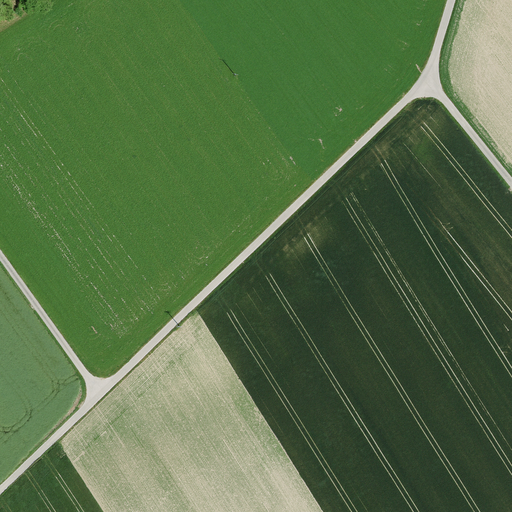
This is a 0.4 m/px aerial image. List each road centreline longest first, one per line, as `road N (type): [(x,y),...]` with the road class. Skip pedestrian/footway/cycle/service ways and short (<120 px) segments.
road 1 (track): [(426,78),(0,489)]
road 2 (track): [(511,182),(426,78),(450,0)]
road 3 (track): [(0,253),(100,391)]
